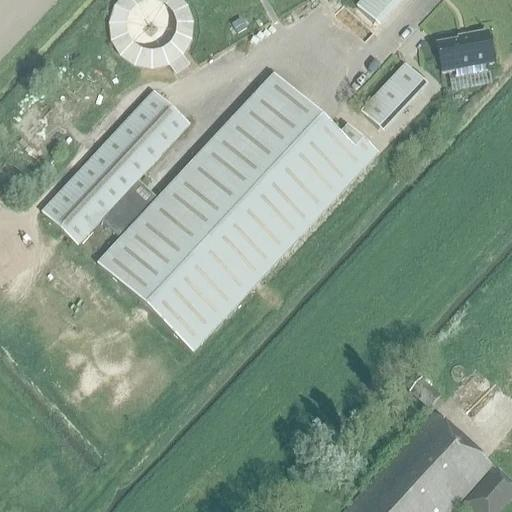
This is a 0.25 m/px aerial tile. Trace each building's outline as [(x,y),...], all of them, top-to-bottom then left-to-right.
[(375,27),(402,0),(356,0),(352,4),(375,27)] [(245,31),(239,21),(230,26),(237,36),(245,31)] [(457,44),(436,48),(440,76),(491,67),(486,36),(457,41),(457,44)] [(412,78),(402,69),(360,115),(379,133),(421,86),(419,84),(424,79),(417,73),(412,78)] [(376,158),(346,130),(337,139),(272,79),(157,202),(128,175),(179,120),(153,95),(41,215),(77,248),(100,223),(120,242),(97,267),(191,355),(376,158)] [(212,112),(223,122),(246,100),(235,89),(212,112)] [(438,401),(419,384),(408,397),(427,414),(438,401)] [(497,511),(511,496),(511,488),(432,416),(346,511),(451,511),(460,503),(469,511),(497,511)]
